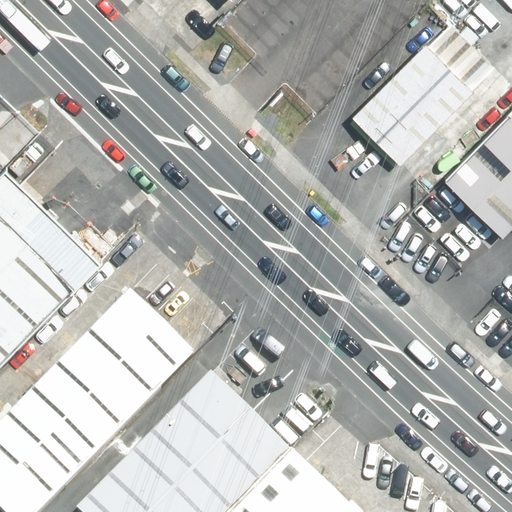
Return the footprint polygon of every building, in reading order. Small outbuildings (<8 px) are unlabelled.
[(491,75),(440,27),(347,124),(397,172),(491,75)] [(511,106),(436,185),(495,241),(511,223),(511,106)] [(0,363),(92,269),(0,179),(0,363)] [(0,419),(0,511),(42,511),(192,369),(125,300),(0,419)] [(208,381),(71,511),(226,511),(282,458),(208,381)] [(334,511),(282,458),(226,511),(334,511)]
